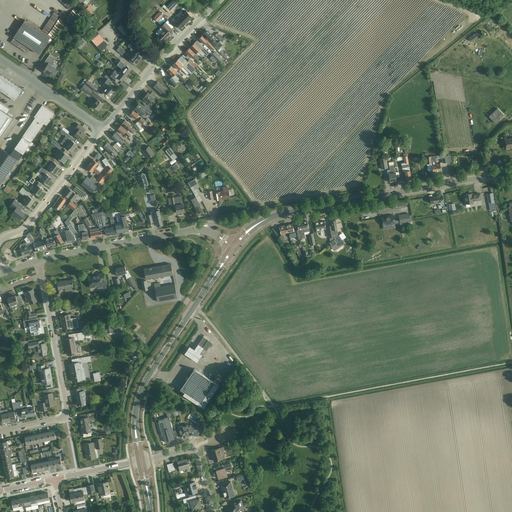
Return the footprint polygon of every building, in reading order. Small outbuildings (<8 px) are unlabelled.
[(173,0),(165,8),(168,11),(177,1),(175,0),(173,0)] [(171,9),(166,14),(172,20),(177,15),(171,9)] [(174,23),(177,25),(180,29),(192,17),(192,16),(194,14),(190,10),(188,13),(186,11),(174,23)] [(157,22),(163,16),(159,12),(154,18),(157,22)] [(14,37),(11,42),(27,53),(30,48),(39,54),(51,37),(25,20),(14,37)] [(158,36),(163,41),(170,33),(169,32),(172,29),(166,23),(161,27),(164,30),(158,36)] [(203,35),(214,46),(218,50),(222,55),(225,52),(220,48),(223,45),(220,41),(217,44),(213,40),(210,38),(212,36),(207,31),(203,35)] [(217,33),(215,35),(221,40),(224,37),(222,35),(223,34),(219,31),(218,33),(217,33)] [(205,43),(213,51),(215,49),(202,35),(199,39),(204,44),(205,43)] [(132,49),(126,55),(131,58),(135,62),(137,63),(142,57),(141,56),(145,51),(134,39),(129,46),(132,49)] [(104,40),(97,46),(101,51),(108,45),(104,40)] [(194,43),(191,47),(199,55),(201,54),(203,56),(205,54),(207,55),(209,53),(206,49),(197,41),(194,43)] [(198,57),(189,48),(186,52),(188,54),(187,55),(187,56),(189,58),(191,58),(193,56),(198,62),(197,62),(199,65),(203,61),(198,57)] [(214,52),(211,55),(212,56),(217,61),(219,63),(221,62),(219,59),(220,58),(214,52)] [(51,76),(56,68),(57,66),(57,65),(54,63),(53,63),(56,59),(49,55),(44,63),(47,65),(43,71),(51,76)] [(182,56),(173,64),(180,70),(181,69),(187,75),(190,72),(184,66),(187,63),(188,65),(194,71),(193,72),(196,75),(198,73),(192,66),(187,61),(182,56)] [(127,75),(132,69),(120,60),(117,64),(122,69),(121,70),(127,75)] [(203,72),(194,64),(192,66),(198,73),(201,75),(203,73),(202,73),(203,72)] [(171,66),(167,70),(173,76),(172,77),(176,82),(179,79),(184,83),(186,81),(171,66)] [(122,81),(127,75),(121,70),(118,73),(115,70),(110,76),(115,81),(118,78),(122,81)] [(62,73),(57,82),(62,85),(67,76),(62,73)] [(172,77),(168,80),(174,87),(177,84),(176,82),(172,77)] [(22,90),(23,89),(22,89),(18,87),(18,86),(18,87),(14,84),(10,81),(6,78),(0,86),(0,90),(2,92),(3,92),(6,95),(7,95),(11,97),(10,98),(11,98),(15,100),(15,101),(15,100),(15,101),(23,90),(22,90)] [(96,87),(88,81),(87,81),(85,79),(83,82),(85,84),(93,91),(96,87)] [(115,90),(112,87),(114,84),(108,79),(103,85),(107,88),(104,91),(103,90),(101,92),(104,95),(106,93),(110,96),(115,90)] [(153,87),(161,94),(166,98),(170,93),(158,82),(153,87)] [(93,91),(85,84),(80,89),(84,93),(85,91),(89,95),(93,91)] [(93,91),(91,94),(97,99),(96,100),(95,102),(92,105),(98,110),(103,104),(102,103),(105,101),(99,96),(93,91)] [(155,103),(160,98),(154,93),(152,96),(148,93),(143,98),(149,103),(152,100),(155,103)] [(6,113),(9,109),(0,102),(0,137),(14,118),(6,113)] [(154,111),(145,103),(143,105),(140,103),(135,109),(142,115),(145,112),(150,116),(154,111)] [(55,114),(42,105),(34,117),(35,118),(15,148),(23,154),(44,124),(47,125),(55,114)] [(498,108),(489,117),(495,124),(504,115),(498,108)] [(148,124),(146,121),(133,110),(130,114),(136,120),(138,118),(140,120),(139,121),(143,124),(145,126),(148,124)] [(125,120),(122,124),(129,130),(127,131),(132,136),(135,134),(134,133),(136,131),(131,127),(132,126),(125,120)] [(138,122),(134,124),(139,131),(143,128),(138,122)] [(70,132),(61,125),(62,125),(60,123),(58,126),(65,131),(68,134),(70,132)] [(79,124),(74,130),(72,134),(74,136),(75,135),(81,140),(86,134),(83,132),(85,129),(79,124)] [(126,133),(129,138),(132,141),(134,139),(132,136),(127,131),(121,126),(117,130),(124,135),(126,133)] [(77,145),(73,141),(75,139),(68,134),(65,131),(66,137),(61,143),(65,147),(67,146),(73,151),(77,145)] [(124,142),(115,133),(112,137),(117,142),(117,141),(121,146),(122,145),(121,144),(124,142)] [(66,154),(68,151),(63,147),(56,142),(54,140),(53,140),(51,142),(59,148),(54,154),(64,162),(69,156),(66,154)] [(114,157),(118,154),(113,147),(107,143),(103,147),(109,152),(110,151),(114,157)] [(115,143),(113,146),(118,152),(121,150),(115,143)] [(142,148),(138,143),(133,148),(137,152),(142,148)] [(149,146),(142,150),(148,159),(155,154),(149,146)] [(170,147),(166,151),(173,160),(177,157),(170,147)] [(1,148),(0,149),(0,184),(0,185),(18,160),(1,148)] [(411,178),(409,166),(407,156),(407,153),(403,154),(404,157),(405,164),(406,164),(406,167),(405,167),(406,172),(405,172),(406,179),(411,178)] [(57,165),(59,162),(51,156),(47,161),(51,165),(48,168),(56,173),(60,167),(57,165)] [(388,168),(386,157),(380,158),(382,169),(388,168)] [(93,159),(90,164),(100,172),(104,168),(93,159)] [(436,164),(435,159),(431,159),(431,164),(433,172),(441,170),(440,164),(436,164)] [(100,172),(90,164),(86,168),(92,173),(94,170),(98,174),(100,172)] [(388,170),(387,172),(387,174),(388,174),(389,173),(390,182),(397,181),(394,165),(389,165),(390,168),(390,170),(388,170)] [(107,178),(113,170),(108,166),(102,174),(107,178)] [(46,174),(48,171),(42,167),(38,171),(44,175),(41,180),(44,182),(44,183),(45,183),(47,184),(52,178),(46,174)] [(101,173),(97,179),(102,184),(105,180),(107,178),(101,173)] [(139,176),(138,177),(139,182),(147,180),(145,174),(144,175),(144,173),(138,175),(139,176)] [(98,185),(100,182),(97,180),(92,176),(90,179),(87,177),(82,184),(88,189),(88,190),(91,192),(92,192),(98,185)] [(40,187),(42,184),(33,177),(29,182),(33,184),(30,189),(33,191),(39,195),(43,189),(40,187)] [(200,187),(197,183),(195,178),(188,182),(193,191),(200,187)] [(74,190),(84,197),(86,193),(76,186),(74,190)] [(230,198),(229,196),(228,186),(222,187),(223,191),(221,191),(221,193),(216,194),(217,201),(222,200),(222,199),(224,198),(224,199),(230,198)] [(30,196),(32,194),(23,187),(19,192),(27,198),(24,202),(30,207),(35,200),(30,196)] [(63,194),(66,196),(73,202),(78,195),(69,188),(63,194)] [(472,193),(464,195),(464,196),(465,201),(466,204),(474,203),(473,201),(481,200),(481,196),(480,194),(472,195),(472,193)] [(199,202),(202,200),(199,195),(191,200),(198,214),(203,211),(199,202)] [(444,201),(443,196),(443,195),(430,197),(431,203),(444,201)] [(181,196),(173,197),(174,204),(175,204),(176,205),(176,208),(177,213),(185,211),(183,204),(181,196)] [(54,207),(58,210),(66,200),(62,197),(54,207)] [(10,206),(11,207),(7,212),(11,215),(15,218),(16,216),(20,219),(25,213),(20,209),(23,206),(15,200),(10,206)] [(75,209),(78,206),(71,201),(67,205),(74,211),(75,209)] [(100,227),(102,232),(106,231),(106,235),(116,234),(113,218),(112,213),(106,214),(106,211),(91,214),(100,227)] [(163,225),(159,211),(156,211),(153,212),(151,213),(151,214),(147,216),(147,219),(149,223),(153,222),(154,224),(156,224),(157,226),(163,225)] [(121,217),(120,212),(112,213),(113,218),(117,217),(119,223),(115,224),(117,233),(123,232),(121,223),(121,217)] [(409,214),(409,218),(403,218),(403,215),(399,215),(400,223),(410,222),(409,214)] [(393,215),(381,217),(383,226),(395,224),(393,215)] [(121,217),(121,223),(123,232),(129,231),(127,222),(126,216),(121,217)] [(91,225),(87,218),(82,220),(84,224),(86,228),(91,225)] [(338,230),(336,220),(331,221),(332,226),(335,239),(330,243),(329,243),(335,251),(345,244),(343,240),(342,240),(339,235),(338,236),(338,234),(337,233),(338,232),(337,231),(336,230),(338,230)] [(309,227),(307,221),(297,223),(298,230),(298,229),(298,230),(300,237),(303,237),(302,233),(309,231),(309,227)] [(325,221),(315,223),(317,233),(321,232),(320,230),(326,229),(325,221)] [(88,231),(86,228),(84,224),(81,225),(81,228),(79,229),(80,233),(82,233),(83,240),(89,239),(88,231)] [(293,224),(287,225),(288,232),(289,232),(290,238),(296,237),(297,239),(300,238),(300,237),(298,230),(295,231),(294,231),(293,224)] [(78,234),(71,225),(68,227),(70,230),(74,236),(78,234)] [(288,232),(287,225),(279,227),(281,234),(288,232)] [(364,226),(359,228),(361,237),(367,235),(364,226)] [(101,232),(102,232),(100,227),(90,229),(91,238),(102,236),(101,232)] [(54,239),(53,237),(47,238),(46,235),(45,235),(40,228),(37,231),(43,240),(44,240),(46,239),(48,247),(56,245),(54,239)] [(76,241),(74,236),(70,230),(64,231),(66,243),(76,241)] [(64,242),(59,234),(55,237),(59,244),(64,242)] [(43,240),(34,243),(33,241),(35,241),(31,235),(28,238),(29,239),(32,243),(33,245),(34,245),(36,251),(46,248),(44,240),(43,240)] [(32,247),(31,244),(27,246),(20,248),(23,255),(33,252),(32,247)] [(146,279),(168,275),(173,275),(171,264),(144,269),(146,279)] [(125,266),(115,269),(117,276),(125,274),(127,278),(132,288),(134,287),(136,286),(130,277),(131,276),(127,270),(126,271),(125,266)] [(97,276),(88,278),(89,283),(90,288),(102,286),(107,285),(107,282),(105,273),(97,275),(97,276)] [(59,289),(66,288),(66,292),(74,290),(72,280),(66,281),(57,282),(59,289)] [(155,288),(157,302),(177,298),(175,284),(155,288)] [(28,291),(26,292),(30,304),(38,301),(36,297),(33,289),(29,290),(28,290),(28,291)] [(17,304),(18,307),(23,305),(19,296),(16,297),(15,295),(11,297),(12,297),(8,299),(8,298),(7,299),(10,306),(10,307),(11,309),(12,309),(15,308),(16,307),(15,304),(17,304)] [(36,313),(31,314),(31,310),(27,311),(28,315),(29,315),(30,318),(37,317),(36,313)] [(77,328),(75,318),(70,319),(70,314),(61,316),(63,329),(70,327),(71,329),(77,328)] [(30,327),(31,335),(40,334),(40,333),(43,332),(42,328),(41,328),(40,327),(42,326),(41,320),(38,320),(37,318),(28,319),(29,322),(24,323),(25,328),(30,327)] [(121,325),(108,327),(109,333),(115,332),(116,335),(122,334),(121,325)] [(77,353),(75,345),(75,341),(91,338),(90,331),(69,335),(69,339),(65,339),(68,355),(77,353)] [(206,351),(212,342),(203,337),(199,344),(198,345),(206,351)] [(45,343),(42,344),(37,344),(37,345),(35,346),(35,347),(34,347),(35,356),(47,354),(45,343)] [(190,346),(185,353),(198,362),(202,354),(200,353),(204,347),(198,343),(195,349),(190,346)] [(80,362),(70,364),(71,370),(70,370),(73,382),(86,379),(84,367),(81,368),(80,362)] [(44,366),(37,367),(38,371),(39,371),(40,376),(42,376),(44,384),(47,383),(47,388),(53,387),(52,382),(51,378),(50,378),(49,374),(51,374),(50,368),(46,369),(44,369),(44,366)] [(180,389),(182,390),(185,392),(183,395),(203,409),(219,386),(218,385),(216,383),(202,374),(194,369),(193,370),(193,371),(189,378),(187,377),(186,380),(187,381),(182,388),(181,387),(180,389)] [(81,388),(79,389),(74,389),(75,396),(76,396),(77,405),(87,404),(85,391),(81,392),(81,388)] [(40,403),(40,406),(41,411),(48,410),(47,406),(56,404),(56,400),(53,401),(52,393),(45,394),(46,402),(40,403)] [(29,416),(27,405),(23,406),(22,401),(19,401),(18,402),(16,402),(17,409),(20,408),(22,417),(29,416)] [(34,407),(32,407),(32,406),(30,405),(29,405),(27,405),(29,416),(36,414),(34,407)] [(9,420),(8,412),(7,410),(1,411),(0,406),(0,412),(1,413),(3,422),(9,420)] [(163,411),(157,413),(157,415),(163,436),(167,435),(169,435),(169,434),(173,433),(168,413),(171,412),(169,406),(165,407),(166,411),(163,412),(163,411)] [(14,411),(8,412),(9,420),(16,419),(14,411)] [(88,413),(80,415),(82,427),(81,427),(82,433),(83,433),(84,437),(92,436),(91,432),(89,418),(97,417),(96,412),(88,413)] [(178,427),(180,433),(181,438),(188,436),(188,437),(188,436),(191,435),(191,434),(197,436),(199,427),(190,425),(189,426),(187,425),(183,426),(183,425),(178,427)] [(59,438),(58,430),(54,431),(54,430),(48,432),(50,440),(59,438)] [(103,447),(103,446),(102,439),(95,440),(96,443),(93,443),(84,444),(85,449),(87,460),(96,458),(94,448),(96,448),(96,449),(103,447)] [(11,447),(11,446),(8,447),(0,449),(1,455),(10,453),(12,452),(12,451),(11,446),(11,447)] [(224,452),(223,447),(211,451),(214,461),(223,459),(221,453),(224,452)] [(177,462),(179,467),(180,470),(184,469),(185,472),(191,470),(189,463),(190,463),(189,458),(177,462)] [(217,474),(216,474),(217,476),(218,476),(219,479),(227,476),(226,471),(232,469),(231,464),(230,464),(230,463),(221,465),(222,469),(216,470),(217,474)] [(224,494),(223,494),(225,499),(233,496),(231,487),(232,487),(231,481),(223,483),(224,487),(222,487),(224,494)] [(97,484),(98,492),(96,493),(97,502),(100,501),(100,498),(111,495),(108,482),(97,484)] [(196,487),(194,482),(184,485),(185,488),(186,488),(188,494),(198,492),(196,487)] [(95,492),(94,485),(74,489),(74,492),(70,493),(71,498),(84,495),(95,492)] [(37,502),(36,495),(30,497),(31,503),(32,506),(38,505),(37,502)] [(85,502),(84,495),(71,498),(72,502),(76,501),(77,505),(85,504),(85,502)] [(201,505),(200,498),(197,499),(196,495),(183,499),(184,503),(188,502),(189,508),(192,508),(192,510),(195,509),(197,509),(199,508),(199,506),(201,505)] [(31,503),(30,497),(24,498),(25,504),(26,507),(32,506),(31,503)] [(19,506),(17,499),(15,500),(14,499),(12,500),(12,501),(11,501),(14,511),(20,510),(19,506)] [(231,508),(228,509),(228,511),(239,511),(243,507),(241,500),(231,503),(232,507),(230,507),(231,508)]
